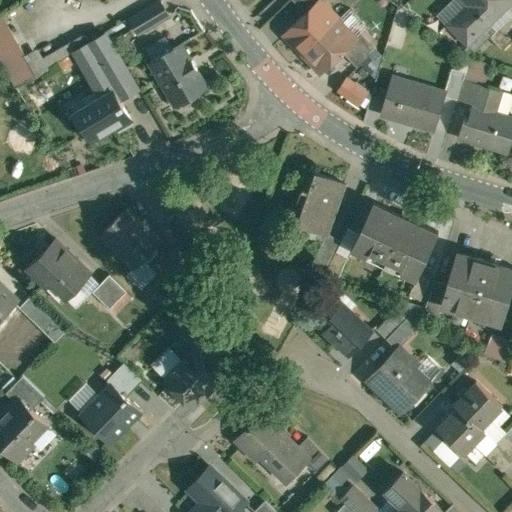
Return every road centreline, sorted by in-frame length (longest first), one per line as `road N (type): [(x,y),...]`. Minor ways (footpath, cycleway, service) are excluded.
road 1 (residential): [(290,99),(211,150),(0,216)]
road 2 (residential): [(476,511),(318,361),(276,360)]
road 3 (residential): [(290,99),(365,148),(511,204)]
road 4 (residential): [(200,439),(167,438),(88,511)]
road 5 (residential): [(214,0),(290,99)]
